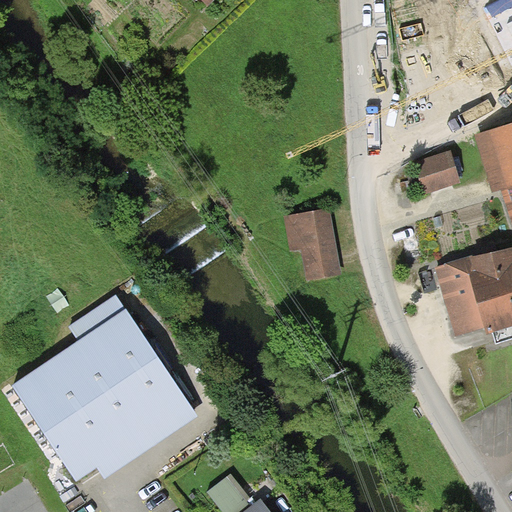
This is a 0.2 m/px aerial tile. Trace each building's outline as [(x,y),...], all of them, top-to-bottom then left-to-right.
[(190,0),(199,9),(209,0),(190,0)] [(511,0),(496,0),(483,7),(511,64),(511,0)] [(511,122),(476,133),(494,192),(502,189),(511,223),(511,122)] [(447,153),(409,163),(418,198),(456,188),(447,153)] [(331,209),(286,215),(290,249),(302,247),(307,278),(340,274),(331,209)] [(457,338),(485,329),(478,308),(511,296),(511,249),(437,270),(457,338)] [(511,296),(478,308),(485,329),(488,337),(511,329),(511,296)] [(78,345),(10,389),(74,484),(97,469),(104,479),(196,418),(117,299),(68,331),(78,345)] [(222,511),(268,511),(261,502),(256,507),(232,475),(208,493),(222,511)]
